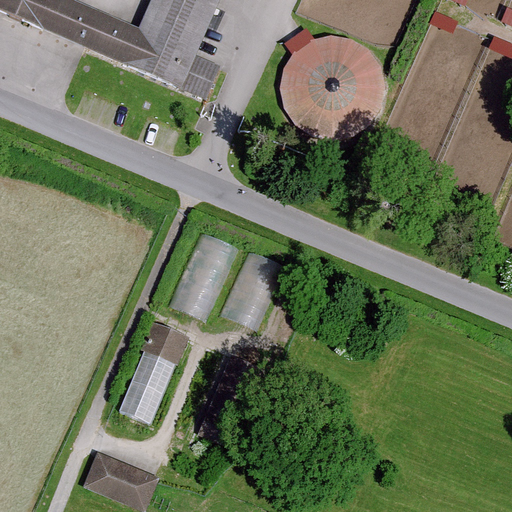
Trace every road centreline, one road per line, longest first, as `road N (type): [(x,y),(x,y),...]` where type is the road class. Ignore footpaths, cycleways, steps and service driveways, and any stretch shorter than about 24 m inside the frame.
road 1 (unclassified): [(511,313),(0,99)]
road 2 (track): [(193,179),(55,511)]
